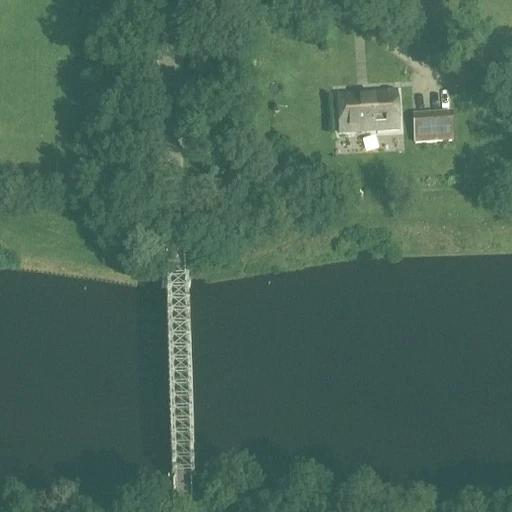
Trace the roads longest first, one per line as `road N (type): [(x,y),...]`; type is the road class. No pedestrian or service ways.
road 1 (tertiary): [(181,511),(167,0)]
road 2 (track): [(469,101),(323,0)]
